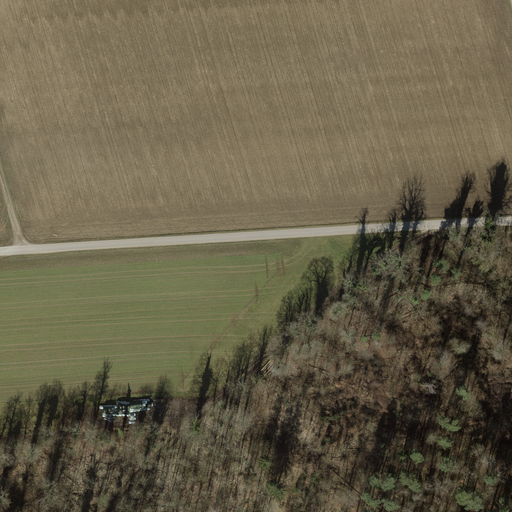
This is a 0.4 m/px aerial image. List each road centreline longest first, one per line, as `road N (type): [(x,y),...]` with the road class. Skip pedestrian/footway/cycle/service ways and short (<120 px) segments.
road 1 (unclassified): [(511,229),(456,225),(0,251)]
road 2 (track): [(107,511),(339,288),(411,238),(456,225)]
road 3 (track): [(201,416),(240,444),(276,511)]
